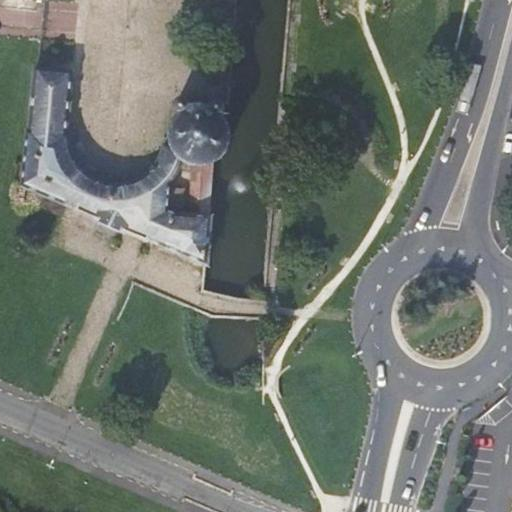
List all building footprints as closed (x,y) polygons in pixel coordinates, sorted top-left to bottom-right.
[(105,10),(106,0),(85,0),(85,7),(105,10)] [(64,201),(119,225),(127,228),(135,209),(137,195),(136,183),(134,180),(126,182),(120,184),(111,184),(102,182),(93,178),(85,173),(77,166),(71,158),(68,148),(67,140),(66,132),(67,126),(72,72),(54,69),(37,67),(24,184),(64,201)] [(177,155),(183,160),(189,163),(190,164),(196,165),(203,165),(209,164),(218,159),(223,155),(227,148),(230,140),(231,133),(231,128),(229,123),(227,118),(222,112),(224,109),(224,105),(223,102),(221,101),(219,100),(217,101),(214,102),(211,105),(210,104),(204,103),(198,103),(193,104),(189,105),(188,105),(188,103),(187,101),(185,100),(182,99),(179,100),(177,102),(176,106),(177,109),(179,111),(174,117),(171,121),(170,126),(168,133),(169,141),(170,145),(173,150),(177,155)] [(181,166),(183,160),(177,155),(173,150),(170,145),(169,141),(164,140),(163,148),(161,153),(158,160),(152,168),(159,178),(163,184),(162,193),(161,198),(144,235),(152,238),(208,262),(208,258),(208,214),(190,211),(170,207),(172,182),(174,177),(181,166)] [(190,164),(190,211),(208,214),(209,164),(203,165),(196,165),(190,164)] [(127,228),(144,235),(161,198),(162,193),(163,184),(159,178),(152,168),(143,176),(134,180),(136,183),(137,195),(135,209),(127,228)]
